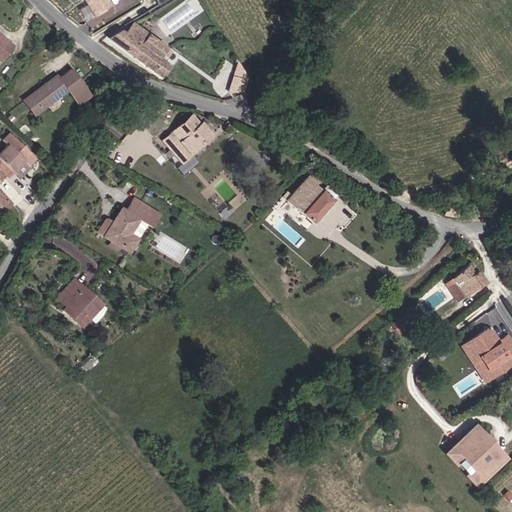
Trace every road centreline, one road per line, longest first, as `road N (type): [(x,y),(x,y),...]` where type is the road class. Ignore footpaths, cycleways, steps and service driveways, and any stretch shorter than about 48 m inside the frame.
road 1 (unclassified): [(127,73),(276,127),(436,221),(511,224)]
road 2 (residential): [(127,73),(0,275)]
road 3 (track): [(342,0),(265,86),(222,107)]
